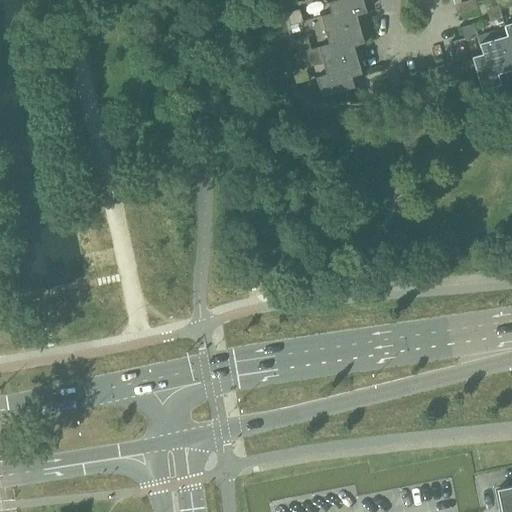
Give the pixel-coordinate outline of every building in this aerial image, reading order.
[(344,0),(337,2),(337,1),(326,4),(329,14),(319,18),(325,36),(357,26),(355,17),(365,14),(361,0),(344,0)] [(472,0),(453,6),(456,16),(476,10),(472,0)] [(485,10),(488,21),(489,23),(501,19),(498,7),(485,10)] [(298,11),(286,14),(289,27),(302,23),(298,11)] [(506,37),(496,40),(506,73),(511,71),(511,23),(503,26),(506,37)] [(473,25),(460,29),(464,42),(477,38),(473,25)] [(317,48),(322,67),(355,57),(353,48),(363,45),(357,26),(325,36),(327,45),(317,48)] [(306,38),(294,42),(297,55),(310,51),(306,38)] [(448,42),(449,44),(454,62),(464,59),(459,39),(448,42)] [(506,73),(496,40),(478,45),(481,55),(471,58),(480,92),(500,86),(497,76),(506,73)] [(361,75),(355,57),(322,67),(325,76),(315,79),(320,98),(353,89),(350,78),(361,75)] [(291,73),(295,85),(308,81),(304,69),(291,73)] [(511,511),(511,487),(496,490),(500,511),(511,511)]
